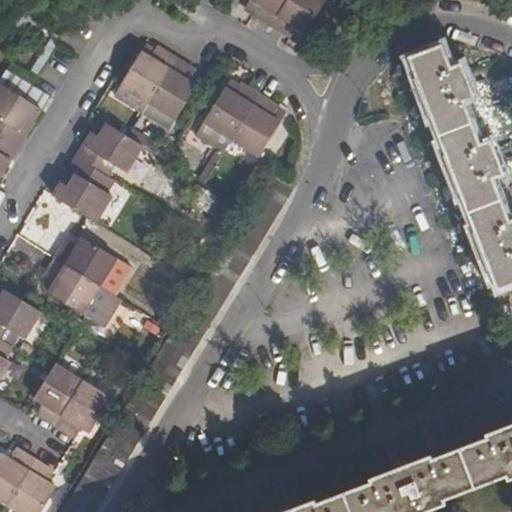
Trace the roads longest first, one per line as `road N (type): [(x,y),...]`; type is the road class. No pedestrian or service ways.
road 1 (residential): [(344,96),(311,205),(118,511)]
road 2 (residential): [(0,212),(130,0)]
road 3 (residential): [(511,34),(450,21),(415,26),(381,41),(344,96)]
road 4 (residential): [(168,0),(344,96)]
